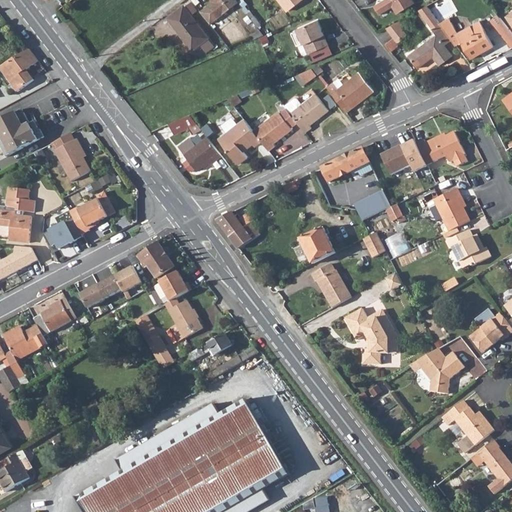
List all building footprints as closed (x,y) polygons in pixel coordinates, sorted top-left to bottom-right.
[(235,0),(210,0),(213,2),(200,12),(210,24),(238,3),(235,0)] [(278,0),(287,12),(303,0),(278,0)] [(384,0),(374,7),(380,15),(393,7),(397,14),(413,4),(410,0),(384,0)] [(192,50),(207,38),(190,16),(196,11),(189,3),(184,7),(182,8),(168,19),(192,50)] [(418,11),(436,36),(408,57),(418,69),(433,58),(439,67),(452,58),(444,46),(451,41),(439,24),(426,7),(418,11)] [(247,14),(257,28),(261,25),(250,11),(247,14)] [(511,33),(498,15),(491,21),(497,29),(511,48),(511,33)] [(471,59),(493,46),(479,22),(458,34),(449,18),(439,24),(451,41),(455,46),(462,43),(471,59)] [(297,29),(308,54),(327,46),(316,21),(297,29)] [(386,29),(393,39),(398,44),(407,37),(401,29),(403,27),(399,22),(386,29)] [(387,43),(393,51),(398,48),(398,44),(393,39),(387,43)] [(385,45),(391,53),(393,51),(387,43),(385,45)] [(0,66),(0,67),(16,89),(18,92),(33,80),(26,70),(38,62),(28,49),(0,66)] [(312,69),(316,76),(323,71),(319,66),(312,69)] [(0,67),(0,77),(11,93),(16,89),(0,67)] [(299,75),(306,84),(316,76),(312,69),(299,75)] [(332,95),(344,110),(349,106),(353,103),(356,106),(373,91),(359,73),(332,95)] [(297,123),(305,133),(311,128),(309,126),(328,111),(315,95),(301,106),(290,114),(297,123)] [(511,96),(511,97),(510,95),(503,101),(511,113),(511,96)] [(294,99),(285,107),(290,114),(301,106),(296,99),(294,99)] [(290,114),(285,107),(253,132),(261,142),(269,151),(275,146),(273,144),(292,129),(291,128),(297,123),(290,114)] [(0,120),(0,144),(6,156),(11,154),(38,139),(43,137),(33,121),(29,123),(21,109),(15,112),(0,120)] [(169,125),(174,136),(187,129),(193,135),(201,130),(190,116),(169,125)] [(244,120),(219,140),(238,165),(248,157),(242,150),(252,143),(255,147),(261,142),(253,132),(244,120)] [(417,142),(428,165),(448,156),(451,162),(466,154),(455,131),(442,137),(441,135),(427,142),(425,139),(417,142)] [(55,151),(72,182),(91,172),(78,147),(80,146),(77,139),(75,140),(71,134),(51,144),(55,151)] [(207,137),(196,146),(190,139),(179,148),(197,172),(214,159),(216,161),(222,156),(207,137)] [(383,154),(393,174),(413,165),(416,172),(429,165),(428,165),(417,142),(416,139),(403,145),(383,154)] [(322,167),(330,183),(371,162),(364,148),(363,146),(322,167)] [(118,179),(114,172),(93,184),(96,191),(118,179)] [(282,186),(287,195),(300,189),(298,185),(300,183),(298,179),(282,186)] [(451,232),(472,221),(460,198),(463,197),(458,187),(435,199),(451,232)] [(24,217),(16,216),(17,211),(24,212),(34,212),(35,201),(29,200),(30,190),(8,188),(6,206),(0,205),(0,225),(12,227),(10,241),(29,243),(32,218),(24,217)] [(384,190),(354,205),(363,222),(392,207),(384,190)] [(70,211),(82,235),(89,231),(88,229),(96,226),(95,224),(115,213),(104,192),(97,196),(99,199),(79,210),(77,207),(70,211)] [(392,207),(398,219),(404,217),(398,204),(392,207)] [(216,219),(239,249),(261,234),(252,222),(254,220),(249,212),(240,217),(245,225),(244,226),(232,211),(216,219)] [(50,232),(45,235),(52,247),(56,245),(59,250),(77,240),(67,222),(51,230),(50,232)] [(301,239),(314,264),(336,252),(323,228),(301,239)] [(448,241),(451,248),(453,247),(464,268),(472,264),(473,266),(492,256),(487,248),(483,250),(478,241),(477,241),(471,230),(448,241)] [(363,239),(367,247),(380,240),(376,232),(369,236),(363,239)] [(367,247),(373,258),(386,251),(380,240),(367,247)] [(142,260),(145,264),(143,266),(145,269),(149,266),(157,278),(175,266),(159,243),(139,257),(142,260)] [(8,258),(0,262),(0,280),(40,260),(34,248),(14,246),(14,253),(8,256),(8,258)] [(333,308),(351,298),(336,270),(334,271),(330,265),(312,275),(316,283),(318,282),(333,308)] [(134,267),(116,276),(123,290),(128,299),(132,297),(128,291),(142,283),(134,267)] [(159,282),(171,302),(177,298),(192,289),(188,282),(185,283),(178,271),(159,282)] [(396,273),(386,278),(390,287),(400,282),(396,273)] [(116,276),(98,285),(106,299),(123,290),(116,276)] [(443,286),(447,292),(460,284),(456,278),(443,286)] [(402,285),(400,282),(390,287),(392,291),(402,285)] [(98,285),(81,295),(88,309),(106,299),(98,285)] [(194,311),(188,301),(181,305),(177,298),(171,302),(166,304),(178,325),(185,338),(204,328),(199,319),(196,320),(192,313),(194,311)] [(34,318),(38,326),(43,336),(76,318),(66,299),(52,307),(52,308),(34,318)] [(484,327),(472,336),(485,353),(507,336),(508,338),(511,334),(511,325),(502,313),(498,316),(491,308),(478,318),(484,327)] [(363,309),(345,318),(358,340),(366,335),(371,343),(371,349),(364,349),(363,365),(381,365),(381,354),(389,354),(389,351),(397,351),(398,336),(383,310),(368,318),(363,309)] [(135,322),(163,369),(166,367),(174,363),(147,315),(135,322)] [(185,338),(178,325),(171,328),(179,342),(185,338)] [(23,333),(20,327),(3,336),(17,361),(48,345),(43,336),(38,326),(27,332),(28,334),(25,336),(23,333)] [(206,344),(210,352),(213,357),(232,345),(225,333),(206,344)] [(188,354),(192,362),(210,352),(206,344),(188,354)] [(128,345),(117,352),(127,369),(138,363),(128,345)] [(219,367),(220,368),(223,373),(258,353),(254,347),(219,367)] [(418,362),(434,382),(433,391),(448,394),(451,379),(467,367),(455,352),(447,358),(440,348),(435,351),(435,352),(418,362)] [(0,372),(0,378),(8,393),(21,386),(10,367),(1,372),(0,372)] [(220,368),(207,376),(210,381),(223,373),(220,368)] [(248,511),(270,500),(264,490),(290,475),(247,400),(221,415),(215,404),(118,461),(124,471),(78,498),(86,511),(248,511)] [(448,413),(443,417),(449,425),(456,419),(468,435),(458,443),(465,453),(494,430),(483,416),(479,419),(477,415),(465,400),(448,413)] [(88,412),(99,406),(96,401),(85,407),(88,412)] [(0,455),(11,449),(0,428),(0,455)] [(417,449),(426,440),(423,436),(413,444),(417,449)] [(478,452),(504,486),(511,480),(511,464),(499,447),(501,446),(495,439),(478,452)] [(0,472),(0,481),(6,492),(30,479),(26,471),(16,454),(4,460),(8,468),(0,472)] [(26,458),(20,461),(26,471),(32,468),(26,458)] [(0,462),(0,472),(8,468),(4,460),(0,462)] [(317,511),(327,511),(332,511),(328,495),(304,501),(306,509),(316,507),(317,511)] [(32,500),(32,511),(47,511),(47,500),(32,500)]
